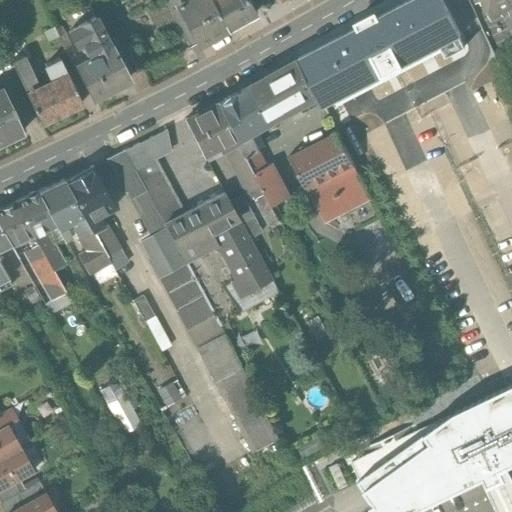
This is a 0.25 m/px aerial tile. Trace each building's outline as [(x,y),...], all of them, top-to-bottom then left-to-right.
[(175,0),(200,45),(226,31),(209,0),(175,0)] [(209,0),(226,31),(255,14),(247,0),(209,0)] [(298,58),(319,98),(323,106),(334,101),(337,106),(442,51),(446,57),(465,48),(458,36),(461,35),(442,0),(409,0),(378,16),(376,11),(354,22),(357,27),(298,58)] [(511,2),(511,0),(477,0),(478,1),(479,0),(483,0),(492,17),(502,13),(501,11),(507,8),(511,15),(507,17),(506,21),(511,33),(511,2)] [(111,46),(95,16),(69,30),(73,39),(86,33),(96,54),(78,64),(94,96),(129,78),(121,63),(132,58),(124,42),(113,48),(112,46),(111,46)] [(71,51),(60,24),(54,26),(58,35),(66,53),(71,51)] [(54,26),(41,32),(45,40),(58,35),(54,26)] [(59,57),(45,64),(49,73),(40,78),(42,84),(37,86),(25,61),(35,56),(29,45),(25,47),(22,41),(5,50),(40,122),(81,103),(59,57)] [(298,58),(252,84),(273,123),(319,98),(298,58)] [(252,84),(217,103),(247,159),(259,152),(260,152),(251,135),(273,123),(252,84)] [(1,88),(0,88),(0,142),(23,131),(1,88)] [(217,103),(185,119),(185,120),(184,120),(202,155),(217,148),(223,150),(246,194),(261,186),(247,159),(217,103)] [(239,314),(223,286),(230,281),(236,278),(196,207),(184,213),(154,158),(169,150),(165,131),(167,131),(166,129),(124,150),(218,325),(239,314)] [(338,134),(292,157),(292,156),(290,157),(307,189),(314,186),(322,202),(337,194),(345,209),(370,196),(338,134)] [(218,325),(124,150),(106,159),(124,192),(126,191),(151,236),(139,242),(252,453),(279,438),(218,325)] [(273,163),(267,167),(259,152),(247,159),(261,186),(265,194),(272,207),(291,197),(273,163)] [(91,166),(64,181),(106,256),(118,249),(119,248),(105,223),(101,220),(98,215),(114,207),(91,166)] [(64,181),(63,179),(36,192),(57,228),(58,230),(63,227),(75,222),(77,226),(74,231),(87,252),(79,257),(90,276),(111,264),(106,256),(64,181)] [(57,228),(36,192),(14,202),(32,234),(41,230),(51,225),(53,230),(57,228)] [(229,202),(224,193),(196,207),(236,278),(230,281),(240,297),(271,280),(252,246),(253,246),(249,239),(229,202)] [(265,194),(255,199),(270,226),(280,221),(272,207),(265,194)] [(261,232),(241,196),(231,202),(230,201),(229,202),(249,239),(261,232)] [(14,202),(0,208),(0,225),(10,244),(17,241),(51,300),(65,293),(32,234),(14,202)] [(0,225),(0,248),(10,244),(0,225)] [(68,232),(63,227),(58,230),(65,241),(71,238),(68,232)] [(51,245),(41,230),(32,234),(63,288),(73,283),(62,265),(64,263),(53,244),(51,245)] [(118,249),(106,256),(111,264),(114,270),(126,263),(118,249)] [(0,265),(0,289),(11,285),(0,265)] [(142,295),(132,301),(144,322),(154,316),(142,295)] [(354,478),(371,511),(410,511),(482,474),(489,485),(506,476),(503,469),(511,463),(511,381),(461,406),(354,478)] [(125,398),(108,407),(123,434),(140,425),(125,398)] [(11,408),(0,413),(0,428),(7,424),(8,425),(17,419),(11,408)] [(0,428),(0,459),(20,448),(19,446),(8,426),(8,425),(7,424),(0,428)] [(140,425),(123,434),(130,445),(146,436),(140,425)] [(20,448),(0,459),(0,489),(33,471),(33,469),(32,469),(21,449),(20,448)] [(39,481),(0,503),(4,511),(8,511),(45,492),(39,481)] [(8,511),(55,511),(45,493),(45,492),(8,511)]
